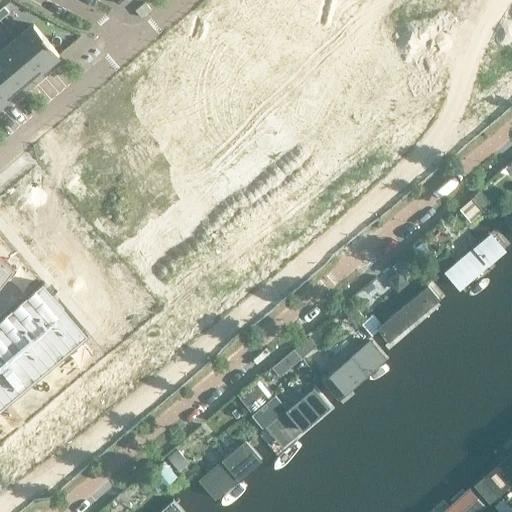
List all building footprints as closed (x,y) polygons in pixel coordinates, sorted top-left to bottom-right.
[(0,19),(9,12),(4,6),(0,9),(0,19)] [(34,25),(16,39),(41,69),(59,54),(34,25)] [(41,69),(16,39),(0,53),(25,83),(41,69)] [(25,83),(0,53),(0,87),(8,97),(25,83)] [(0,104),(8,97),(0,87),(0,104)] [(511,234),(511,212),(501,221),(511,234)] [(511,240),(500,226),(441,278),(453,291),(511,240)] [(0,286),(14,268),(0,256),(0,286)] [(390,347),(447,301),(430,281),(374,328),(390,347)] [(43,283),(0,319),(0,403),(85,332),(43,283)] [(126,288),(117,304),(138,316),(147,300),(126,288)] [(309,334),(275,365),(282,373),(316,342),(309,334)] [(389,356),(371,336),(321,380),(339,401),(389,356)] [(261,431),(278,451),(332,406),(315,386),(261,431)] [(204,474),(220,492),(260,458),(245,440),(204,474)] [(511,481),(511,448),(471,484),(487,503),(511,481)] [(166,459),(147,474),(159,488),(178,474),(166,459)] [(478,511),(486,505),(470,487),(443,511),(478,511)] [(183,511),(171,497),(154,511),(183,511)] [(508,511),(511,509),(511,506),(504,498),(488,511),(508,511)]
